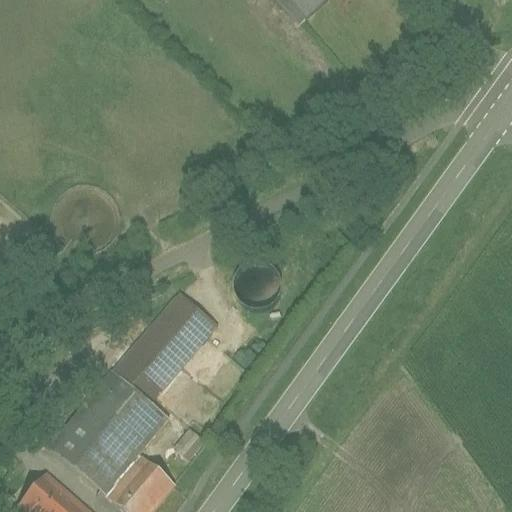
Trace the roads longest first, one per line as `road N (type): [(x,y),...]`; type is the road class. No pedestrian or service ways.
road 1 (residential): [(511,102),(0,334)]
road 2 (secondary): [(215,511),(511,103)]
road 3 (residential): [(440,0),(511,101)]
